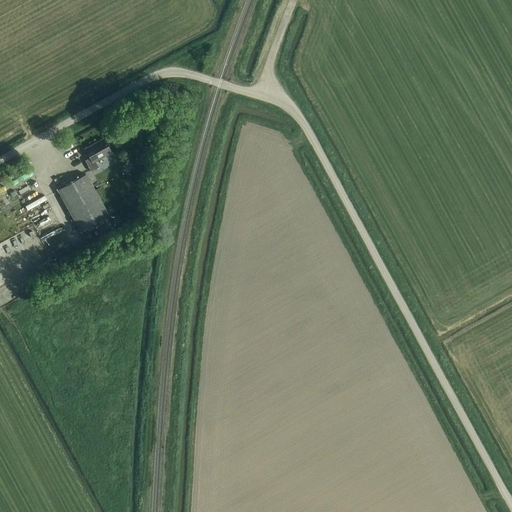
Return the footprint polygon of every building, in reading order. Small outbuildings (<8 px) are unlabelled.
[(98,167),(95,161),(111,152),(103,138),(84,148),(91,160),(86,162),(85,160),(84,160),(90,171),(98,167)] [(7,178),(27,169),(25,164),(4,174),(7,178)] [(80,231),(108,215),(90,182),(85,174),(57,189),(80,231)] [(35,202),(37,209),(45,207),(43,200),(35,202)] [(55,216),(49,219),(47,213),(38,216),(43,229),(58,224),(55,216)]
